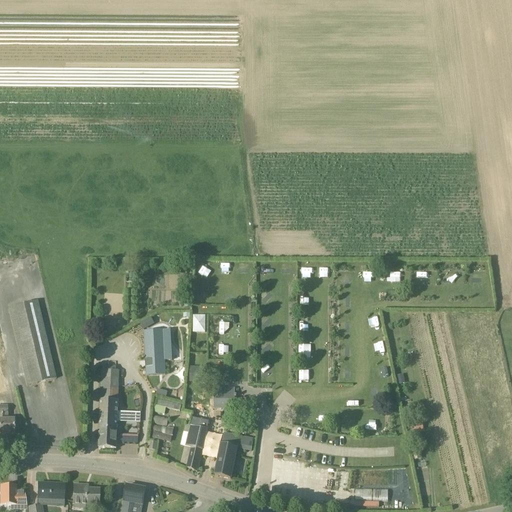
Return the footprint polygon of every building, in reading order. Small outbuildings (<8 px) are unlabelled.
[(279,273),(290,273),(290,265),(279,265),(279,273)] [(311,277),(311,268),(301,268),(301,276),(311,277)] [(328,277),(328,268),(319,268),(319,277),(328,277)] [(485,278),(485,268),(476,268),(476,277),(485,278)] [(373,287),(372,272),(363,273),(363,287),(373,287)] [(389,273),(389,282),(399,282),(399,273),(389,273)] [(340,298),(341,308),(352,307),(351,297),(340,298)] [(310,307),(310,298),(299,298),(299,306),(310,307)] [(38,301),(8,309),(27,386),(56,379),(38,301)] [(193,316),(193,333),(206,333),(206,316),(193,316)] [(152,318),(141,323),(144,329),(155,323),(152,318)] [(220,324),(220,332),(230,332),(230,324),(220,324)] [(172,360),(170,330),(144,332),(145,342),(147,376),(165,375),(165,361),(172,360)] [(219,355),(228,355),(228,346),(219,346),(219,355)] [(299,346),(299,357),(313,357),(314,347),(299,346)] [(201,367),(189,367),(190,383),(207,382),(207,375),(201,375),(201,367)] [(118,401),(119,371),(102,370),(99,449),(116,449),(118,401)] [(235,388),(214,388),(214,409),(235,410),(235,388)] [(166,408),(180,411),(182,404),(157,399),(154,413),(165,415),(166,408)] [(14,421),(7,421),(7,407),(6,407),(5,400),(0,400),(0,435),(14,435),(14,421)] [(421,419),(410,422),(412,432),(423,430),(421,419)] [(200,462),(209,423),(192,420),(186,447),(191,448),(187,468),(197,473),(200,462)] [(253,441),(239,437),(224,434),(222,445),(217,467),(215,477),(231,480),(237,449),(251,452),(253,441)] [(419,447),(411,449),(413,460),(422,459),(419,447)] [(64,486),(38,484),(37,506),(64,508),(64,486)] [(99,491),(84,490),(84,486),(73,486),(73,505),(99,506),(99,491)] [(133,511),(134,506),(143,508),(146,489),(127,486),(122,511),(133,511)] [(24,491),(11,491),(11,487),(0,487),(0,507),(10,507),(10,511),(27,510),(24,491)] [(356,491),(356,502),(389,501),(389,489),(356,491)]
